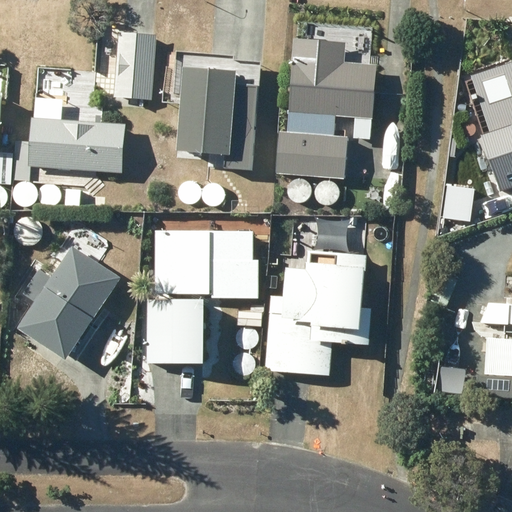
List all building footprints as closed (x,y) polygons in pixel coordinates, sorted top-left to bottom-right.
[(116,33),(112,99),(151,101),(155,35),(116,33)] [(280,133),(276,175),(344,180),(347,139),(332,137),(333,117),(372,120),(376,67),(342,64),(344,45),(294,41),(287,134),(280,133)] [(181,95),(176,153),(230,157),(235,99),(244,100),(247,58),(175,52),(172,94),(181,95)] [(511,155),(497,117),(461,131),(472,159),(466,161),(463,153),(450,158),(448,198),(474,188),(478,198),(484,196),(491,214),(511,205),(511,155)] [(27,168),(121,174),(125,126),(31,120),(27,168)] [(65,189),(64,207),(79,207),(80,190),(65,189)] [(145,215),(145,229),(168,229),(168,216),(145,215)] [(16,329),(65,362),(68,357),(75,361),(97,329),(90,324),(120,280),(72,248),(53,276),(40,267),(23,293),(35,302),(16,329)] [(371,310),(361,309),(366,258),(308,253),(307,273),(286,271),(284,299),(271,298),(265,372),(328,377),(330,344),(368,347),(371,310)] [(487,332),(511,332),(511,297),(507,297),(507,304),(488,303),(487,332)] [(148,301),(146,365),(202,366),(203,303),(148,301)] [(511,336),(490,335),(488,373),(470,372),(470,386),(499,388),(499,374),(511,374),(511,336)]
